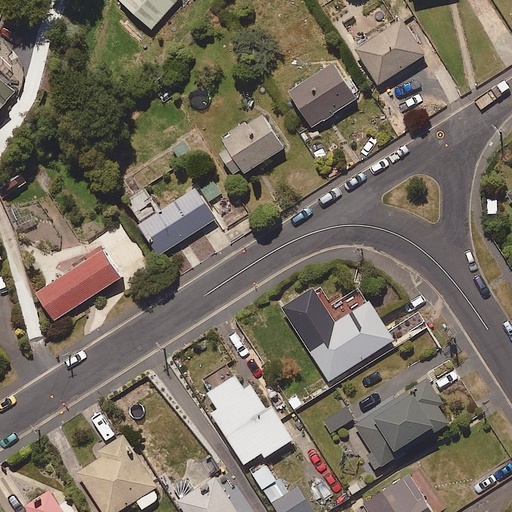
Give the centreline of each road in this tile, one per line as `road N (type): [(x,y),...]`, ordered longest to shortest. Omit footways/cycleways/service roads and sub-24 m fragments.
road 1 (residential): [(0,426),(323,221)]
road 2 (residential): [(323,221),(469,122)]
road 3 (residential): [(457,281),(454,202),(469,122)]
road 4 (residential): [(323,221),(405,233),(457,281)]
